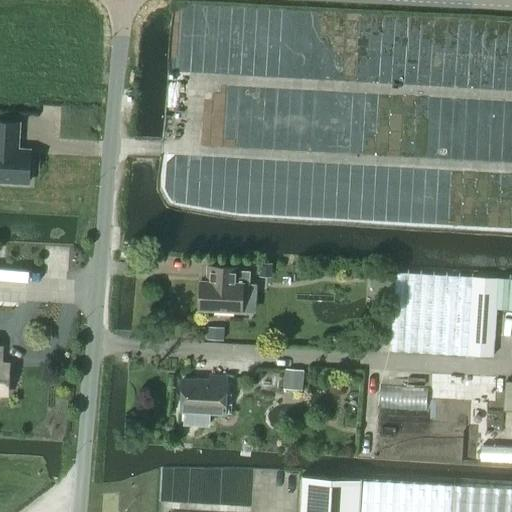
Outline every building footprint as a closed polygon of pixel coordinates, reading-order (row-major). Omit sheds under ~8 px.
[(17,142),(18,124),(0,122),(0,181),(28,183),(30,151),(14,150),(15,142),(17,142)] [(262,263),(261,275),(271,276),(272,263),(262,263)] [(197,297),(199,301),(198,309),(241,312),(242,285),(249,285),(250,272),(239,271),(239,268),(211,267),(210,282),(200,281),(200,288),(197,292),(197,297)] [(370,284),(376,296),(387,297),(391,292),(392,271),(372,270),(370,284)] [(395,272),(390,351),(493,356),(496,308),(511,309),(511,279),(498,278),(395,272)] [(207,327),(207,339),(223,340),(224,328),(207,327)] [(0,365),(0,393),(7,394),(8,366),(0,365)] [(284,368),(283,389),(302,391),(304,370),(284,368)] [(224,414),(226,377),(210,376),(210,381),(182,380),(180,412),(224,414)] [(298,511),(359,511),(361,480),(300,476),(298,511)] [(511,511),(511,487),(452,485),(361,480),(359,511),(511,511)]
